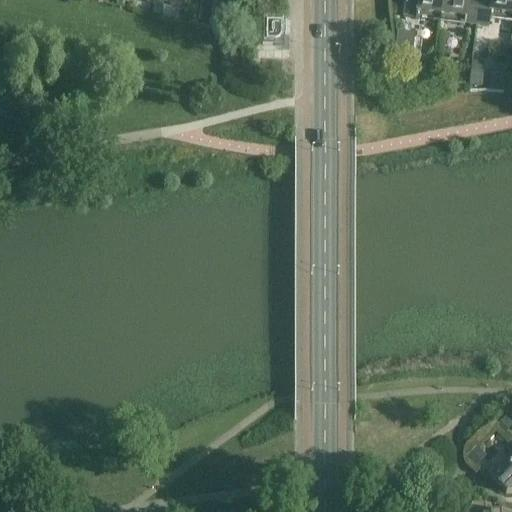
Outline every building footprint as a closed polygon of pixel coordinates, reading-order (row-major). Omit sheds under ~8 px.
[(439,23),(442,0),(405,0),(403,17),(415,19),(415,20),(439,23)] [(476,27),(479,0),(478,0),(442,0),(439,23),(464,27),(464,26),(476,27)] [(479,0),(476,27),(488,29),(489,21),(511,23),(511,0),(491,0),(491,2),(479,0)] [(162,8),(153,7),(152,17),(161,18),(162,8)] [(285,36),(285,19),(262,20),(262,47),(274,47),(274,43),(276,42),(278,42),(280,39),(281,36),(285,36)] [(214,21),(213,30),(223,31),(224,23),(214,21)] [(472,65),(470,86),(481,87),(483,66),(472,65)] [(505,419),(497,427),(503,434),(511,425),(505,419)] [(476,449),(467,459),(475,466),(475,465),(484,456),(476,449)] [(511,449),(511,450),(511,456),(496,471),(492,471),(486,476),(505,495),(511,495),(511,449)]
